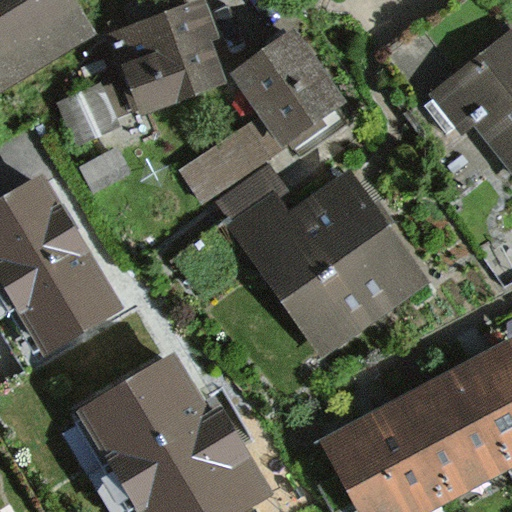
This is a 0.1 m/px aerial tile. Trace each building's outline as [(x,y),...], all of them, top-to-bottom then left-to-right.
[(0,0),(0,89),(97,33),(77,0),(0,0)] [(199,0),(109,33),(140,116),(231,82),(217,43),(225,40),(210,0),(199,0)] [(339,108),(348,102),(298,29),(234,73),(262,114),(179,170),(203,204),(290,146),(296,155),(348,121),(339,108)] [(511,172),(511,35),(434,94),(464,133),(476,124),(511,172)] [(323,356),(430,282),(350,169),(300,204),(271,164),(215,203),(323,356)] [(0,208),(0,293),(41,362),(120,315),(42,183),(0,208)] [(511,333),(322,442),(362,511),(430,511),(511,465),(511,333)] [(81,419),(137,511),(239,511),(254,503),(170,365),(81,419)]
